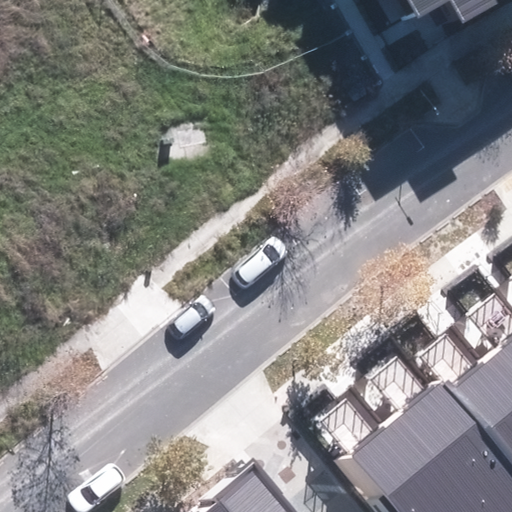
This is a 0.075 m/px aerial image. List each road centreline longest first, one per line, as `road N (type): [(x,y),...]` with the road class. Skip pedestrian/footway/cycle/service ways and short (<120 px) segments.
road 1 (residential): [(190,359),(386,207),(511,131)]
road 2 (residential): [(0,505),(190,359)]
road 3 (residential): [(322,511),(190,359)]
